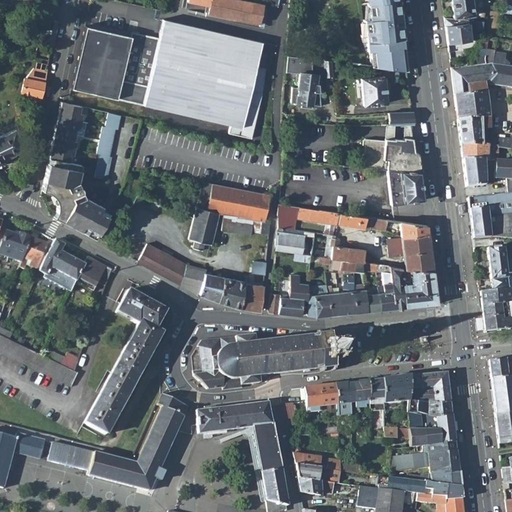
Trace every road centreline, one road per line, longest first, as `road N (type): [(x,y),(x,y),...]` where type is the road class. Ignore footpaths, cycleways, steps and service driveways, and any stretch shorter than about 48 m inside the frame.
road 1 (secondary): [(419,0),(459,310)]
road 2 (residential): [(271,220),(284,0)]
road 3 (residential): [(22,212),(68,12)]
road 4 (residential): [(22,212),(172,292),(187,321)]
road 5 (residential): [(187,321),(174,358),(189,391),(220,397),(271,387)]
road 6 (secondary): [(464,361),(484,511)]
road 7 (residential): [(292,511),(271,387)]
